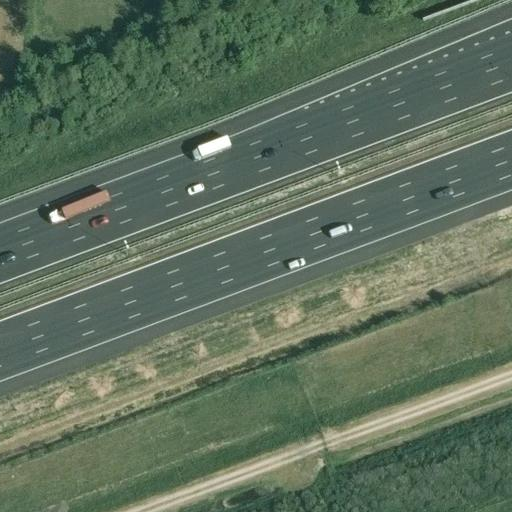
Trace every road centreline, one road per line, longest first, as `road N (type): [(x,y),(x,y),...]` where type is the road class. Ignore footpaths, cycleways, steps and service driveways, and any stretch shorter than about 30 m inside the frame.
road 1 (motorway): [(0,352),(511,160)]
road 2 (motorway): [(511,62),(0,254)]
road 3 (track): [(511,372),(132,511)]
